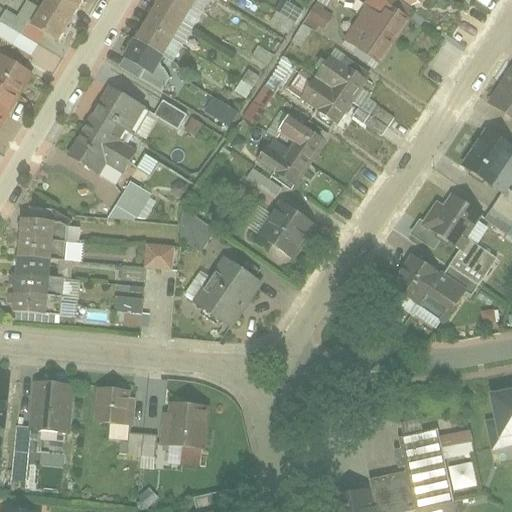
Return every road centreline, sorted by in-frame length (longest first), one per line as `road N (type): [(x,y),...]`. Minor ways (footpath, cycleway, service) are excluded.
road 1 (residential): [(264,371),(511,17)]
road 2 (residential): [(264,371),(0,342)]
road 3 (residential): [(511,348),(264,371)]
road 4 (residential): [(0,198),(118,0)]
road 5 (residential): [(291,511),(264,371)]
